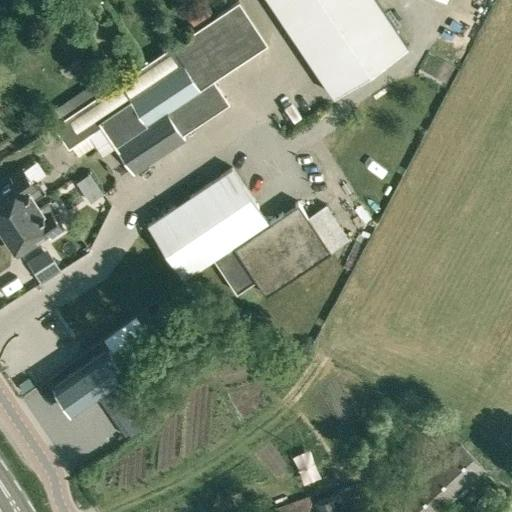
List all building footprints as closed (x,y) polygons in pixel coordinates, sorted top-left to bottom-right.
[(195,0),(183,8),(196,29),(213,17),(201,0),(195,0)] [(268,0),(332,95),(407,45),(376,0),(268,0)] [(182,133),(228,102),(212,79),(266,43),(238,1),(102,90),(95,80),(52,109),(59,120),(53,124),(68,145),(102,122),(135,172),(185,138),(182,133)] [(255,279),(265,294),(348,238),(326,204),(308,216),(298,200),(268,220),(232,166),(147,223),(183,277),(213,256),(237,291),(255,279)] [(0,188),(0,225),(0,226),(36,202),(34,199),(47,190),(36,174),(31,177),(24,167),(12,175),(14,179),(0,188)] [(0,226),(17,251),(49,230),(51,233),(63,226),(54,213),(59,209),(50,196),(37,204),(36,202),(0,226)] [(53,259),(34,271),(41,281),(59,269),(53,259)] [(111,344),(53,384),(71,412),(130,369),(111,344)] [(31,356),(0,377),(0,385),(12,402),(46,378),(31,356)] [(51,436),(66,463),(103,442),(96,429),(89,433),(81,419),(51,436)] [(386,511),(439,511),(485,469),(460,443),(386,511)] [(313,493),(273,507),(271,511),(344,511),(338,493),(315,500),(313,493)]
